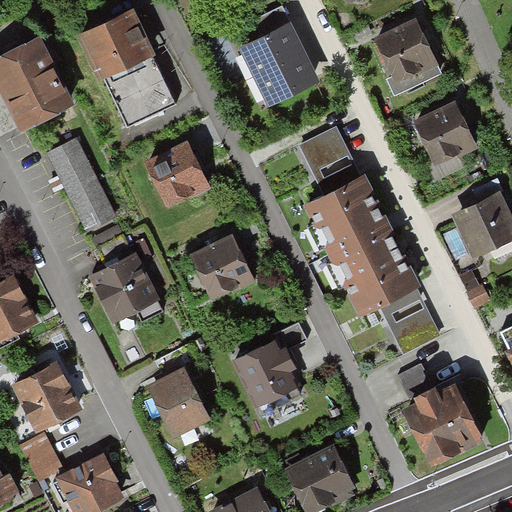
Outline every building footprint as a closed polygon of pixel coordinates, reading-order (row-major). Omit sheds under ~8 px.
[(138,8),(86,32),(130,126),(182,102),(138,8)] [(423,15),(377,37),(395,74),(386,78),(396,97),(450,71),(423,15)] [(282,26),(240,48),(266,100),(308,78),(282,26)] [(43,40),(0,60),(0,90),(22,134),(76,107),(43,40)] [(481,145),(457,98),(417,119),(435,155),(428,159),(438,178),(469,162),(464,154),(481,145)] [(339,126),(303,144),(317,171),(352,153),(339,126)] [(115,217),(76,141),(48,155),(59,175),(50,180),(57,193),(66,188),(88,231),(115,217)] [(210,191),(188,142),(143,162),(165,211),(210,191)] [(386,312),(427,292),(363,161),(324,180),(330,192),(308,203),(363,314),(382,304),(386,312)] [(511,207),(505,193),(463,213),(480,249),(493,243),(498,255),(511,248),(511,207)] [(255,213),(244,219),(248,228),(259,223),(255,213)] [(123,224),(95,238),(104,256),(118,249),(122,257),(85,275),(110,325),(167,297),(141,243),(134,247),(123,224)] [(234,237),(189,257),(211,303),(255,283),(234,237)] [(474,270),(465,274),(482,305),(496,297),(487,280),(481,283),(474,270)] [(16,277),(0,284),(0,335),(35,319),(16,277)] [(428,301),(392,320),(408,351),(444,332),(428,301)] [(241,354),(264,407),(302,390),(292,367),(299,364),(292,347),(311,339),(301,317),(275,328),(279,338),(241,354)] [(206,356),(198,340),(162,358),(170,373),(154,381),(181,434),(217,415),(191,364),(206,356)] [(431,359),(403,372),(412,394),(422,389),(426,399),(400,410),(425,465),(487,436),(461,378),(443,386),(431,359)] [(57,361),(15,382),(37,426),(79,405),(57,361)] [(64,464),(47,430),(22,443),(40,476),(64,464)] [(336,445),(287,470),(307,511),(310,511),(331,502),(333,506),(356,495),(353,489),(357,487),(336,445)] [(90,511),(126,495),(107,454),(59,477),(69,498),(76,495),(84,511),(90,511)] [(0,469),(0,510),(8,507),(3,498),(20,490),(10,470),(2,474),(0,469)] [(276,511),(263,484),(213,507),(215,511),(276,511)]
